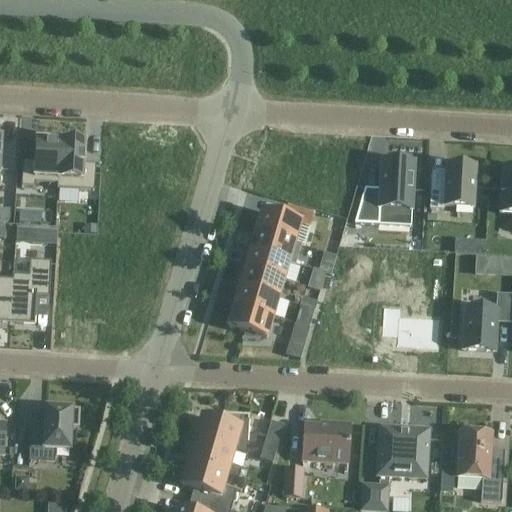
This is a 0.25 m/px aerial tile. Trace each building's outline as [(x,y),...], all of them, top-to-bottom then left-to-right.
[(22,162),(20,189),(34,190),(35,185),(56,187),(57,187),(60,144),(35,142),(34,163),(22,162)] [(56,187),(56,191),(94,194),(95,167),(83,167),(84,145),(60,144),(57,187),(56,187)] [(278,156),(270,183),(308,194),(316,167),(278,156)] [(364,191),(354,226),(410,229),(414,164),(380,163),(379,191),(364,191)] [(473,210),(475,168),(445,166),(445,173),(445,178),(431,178),(429,212),(443,212),(443,209),(473,210)] [(511,170),(501,169),(499,215),(511,216),(511,225),(511,234),(511,170)] [(261,214),(255,235),(294,246),(294,245),(300,247),(300,248),(304,249),(309,229),(313,217),(288,209),(284,221),(261,214)] [(0,212),(0,222),(9,223),(10,213),(0,212)] [(19,213),(18,224),(40,225),(41,214),(19,213)] [(96,227),(85,227),(85,235),(95,236),(96,227)] [(33,230),(32,245),(55,246),(56,232),(33,230)] [(300,247),(294,245),(294,246),(255,235),(249,253),(288,264),(288,265),(294,267),(300,247)] [(471,243),(470,257),(484,258),(485,244),(471,243)] [(283,283),(288,265),(288,264),(249,253),(244,271),(283,283)] [(323,255),(318,273),(324,275),(330,277),(335,258),(323,255)] [(491,260),(490,277),(507,278),(508,261),(491,260)] [(12,282),(10,326),(34,328),(35,299),(48,300),(50,264),(29,263),(28,278),(12,277),(11,282),(12,282)] [(278,301),(283,283),(244,271),(239,290),(278,301)] [(311,271),(305,289),(319,293),(324,275),(318,273),(311,271)] [(0,325),(10,326),(12,282),(11,282),(0,281),(0,325)] [(54,285),(52,313),(66,313),(65,329),(113,332),(115,302),(121,302),(121,289),(108,288),(107,300),(69,298),(69,286),(54,285)] [(272,320),(278,301),(239,290),(233,308),(272,320)] [(465,310),(463,353),(493,354),(495,325),(510,326),(511,297),(496,297),(495,311),(465,310)] [(301,300),(299,307),(314,312),(316,304),(301,300)] [(266,340),(272,320),(233,308),(227,329),(244,334),(242,341),(240,341),(240,342),(259,343),(259,342),(258,342),(259,338),(266,340)] [(298,308),(293,325),(309,330),(314,313),(298,308)] [(398,319),(396,349),(437,351),(439,321),(398,319)] [(293,325),(289,339),(305,344),(309,330),(293,325)] [(267,415),(267,391),(252,391),(252,415),(267,415)] [(44,423),(30,422),(28,463),(54,465),(55,451),(69,452),(70,430),(78,430),(79,412),(61,411),(45,410),(44,423)] [(201,419),(194,442),(233,454),(246,458),(248,418),(223,416),(223,418),(221,425),(201,419)] [(270,424),(261,452),(275,456),(283,428),(270,424)] [(304,428),(302,464),(347,466),(349,428),(330,427),(330,430),(304,428)] [(412,431),(379,429),(376,479),(401,480),(401,472),(426,474),(428,432),(424,432),(422,430),(414,429),(412,431)] [(452,450),(451,466),(457,466),(456,480),(481,481),(480,504),(500,506),(503,470),(489,469),(491,436),(459,434),(458,450),(452,450)] [(229,466),(233,454),(194,442),(188,464),(226,476),(226,477),(238,480),(240,471),(229,466)] [(272,466),(275,456),(261,452),(259,462),(272,466)] [(223,489),(226,477),(226,476),(188,464),(181,488),(195,492),(192,503),(221,511),(230,511),(236,493),(223,489)] [(301,472),(285,471),(284,499),(300,500),(301,472)] [(16,478),(16,489),(27,490),(27,485),(23,478),(16,478)] [(361,487),(359,511),(386,511),(388,489),(361,487)] [(221,511),(192,503),(189,511),(179,511),(174,511),(173,511),(221,511)]
